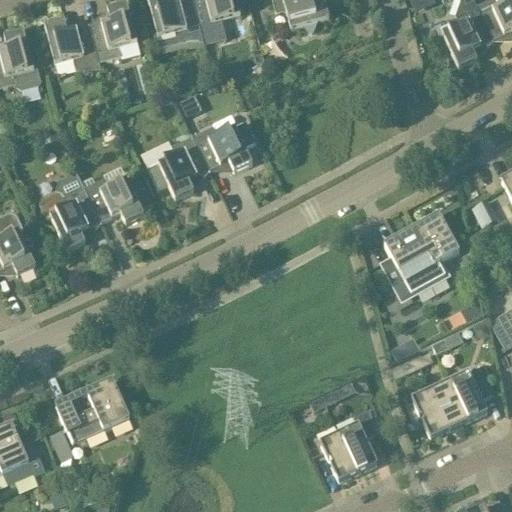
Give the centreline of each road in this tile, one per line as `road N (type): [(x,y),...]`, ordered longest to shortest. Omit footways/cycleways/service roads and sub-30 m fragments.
road 1 (residential): [(0,359),(160,292),(427,152)]
road 2 (residential): [(427,152),(385,0)]
road 3 (residential): [(374,511),(511,450)]
